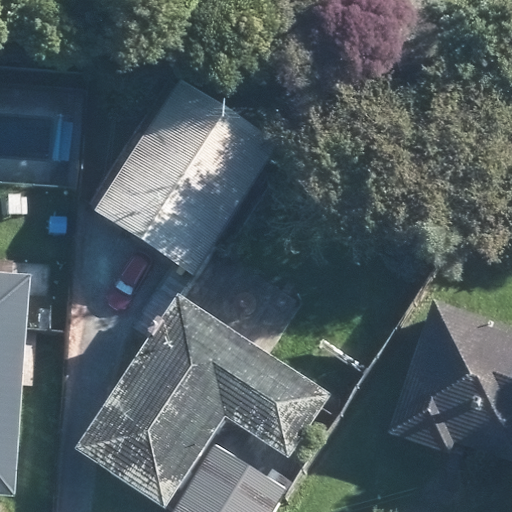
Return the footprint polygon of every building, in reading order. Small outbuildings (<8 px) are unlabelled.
[(228,235),(283,148),(186,87),(102,220),(199,281),(220,250),(228,235)] [(225,289),(238,268),(220,256),(206,278),(225,289)] [(0,275),(0,501),(11,502),(29,278),(0,275)] [(511,329),(448,307),(453,294),(430,286),(422,307),(438,313),(394,437),(458,460),(462,450),(487,458),(511,466),(511,329)] [(240,327),(254,328),(264,317),(263,303),(253,292),(239,293),(229,303),(229,317),(240,327)] [(334,399),(268,354),(183,300),(157,342),(104,422),(82,456),(93,462),(169,511),(173,511),(231,423),(293,463),(334,399)] [(280,511),(292,493),(221,448),(181,511),(280,511)]
